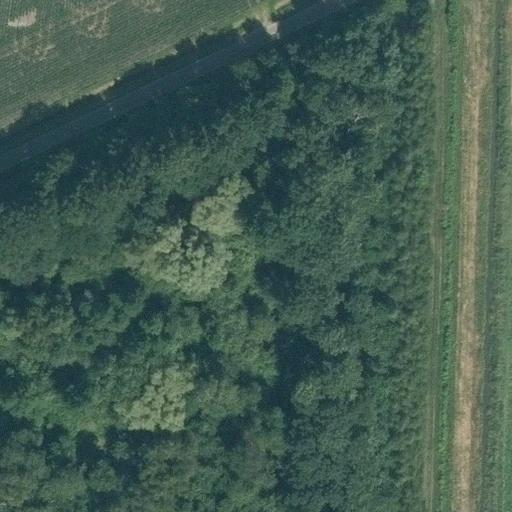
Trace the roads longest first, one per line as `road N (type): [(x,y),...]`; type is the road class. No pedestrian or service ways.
road 1 (track): [(438,0),(421,511)]
road 2 (residential): [(0,163),(343,0)]
